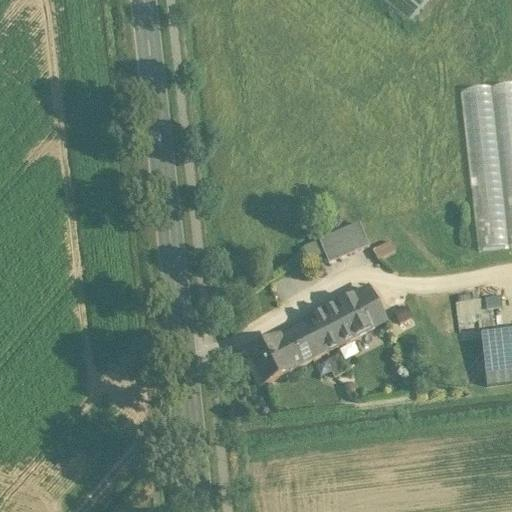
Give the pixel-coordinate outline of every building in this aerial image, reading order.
[(511,248),(511,87),(461,93),(479,253),(511,248)] [(359,227),(342,235),(351,256),(368,249),(359,227)] [(342,235),(320,244),(329,266),(351,256),(342,235)] [(390,243),(372,253),(377,263),(395,253),(390,243)] [(309,325),(280,340),(295,371),(385,325),(367,291),(308,322),(309,325)] [(418,297),(384,305),(387,317),(420,309),(418,297)] [(511,334),(481,338),(487,388),(511,384),(511,334)] [(280,340),(244,359),(260,390),(295,372),(295,371),(280,340)] [(337,358),(326,363),(333,379),(345,374),(337,358)]
